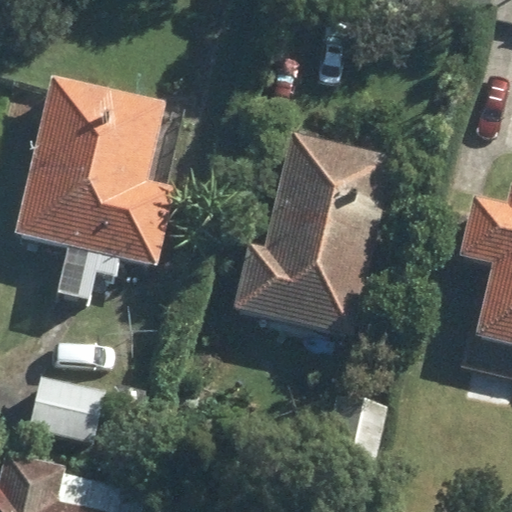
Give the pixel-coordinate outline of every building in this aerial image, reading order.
[(160,203),(133,196),(151,117),(39,90),(1,248),(141,281),(160,203)] [(235,260),(220,326),(342,354),(383,173),(277,150),(252,264),(235,260)] [(511,201),(497,198),(492,221),(459,213),(445,271),(478,279),(461,351),(511,362),(511,201)] [(104,402),(99,429),(142,436),(150,394),(107,386),(104,402)] [(104,402),(33,389),(22,453),(93,466),(99,429),(104,402)] [(383,422),(323,410),(308,483),(369,495),(383,422)] [(17,479),(9,511),(119,511),(121,502),(17,479)] [(171,511),(131,503),(129,511),(171,511)]
